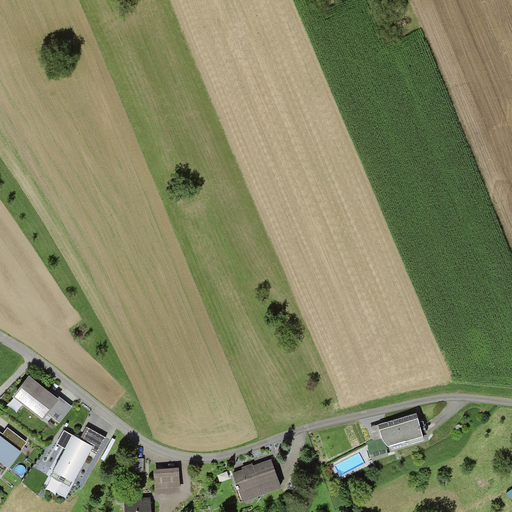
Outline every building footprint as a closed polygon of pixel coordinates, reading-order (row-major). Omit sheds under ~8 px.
[(53,390),(29,371),(13,391),(43,415),(46,410),(59,394),(53,390)] [(72,405),(59,394),(46,410),(60,421),(72,405)] [(420,419),(417,410),(379,422),(382,435),(392,445),(425,435),(423,430),(421,425),(420,419)] [(382,435),(379,422),(370,425),(373,437),(382,435)] [(0,429),(0,459),(9,466),(22,449),(20,448),(27,440),(8,425),(3,431),(0,429)] [(106,435),(87,425),(80,437),(64,428),(58,440),(66,445),(53,466),(74,478),(90,449),(97,452),(106,435)] [(374,460),(390,456),(388,449),(373,453),(374,460)] [(281,484),(271,457),(248,465),(233,471),(243,498),(281,484)] [(155,490),(181,489),(179,465),(154,467),(155,490)] [(151,511),(151,495),(137,496),(124,497),(125,511),(151,511)]
